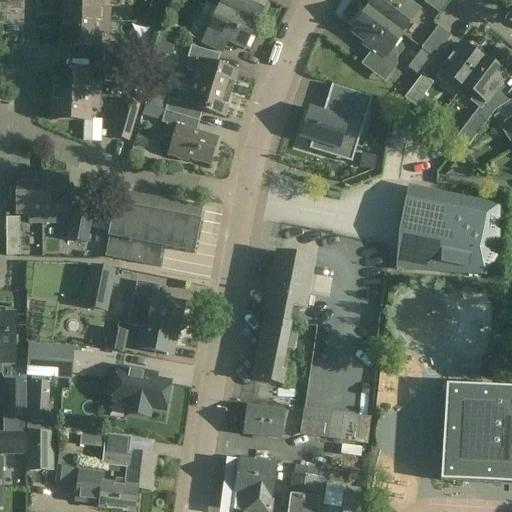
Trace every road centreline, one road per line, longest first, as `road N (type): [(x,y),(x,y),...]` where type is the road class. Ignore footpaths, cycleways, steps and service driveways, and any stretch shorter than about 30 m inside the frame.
road 1 (tertiary): [(196,511),(246,201)]
road 2 (residential): [(246,201),(122,173),(25,130)]
road 3 (tertiary): [(246,201),(259,134),(313,0)]
road 4 (residential): [(25,130),(29,0)]
